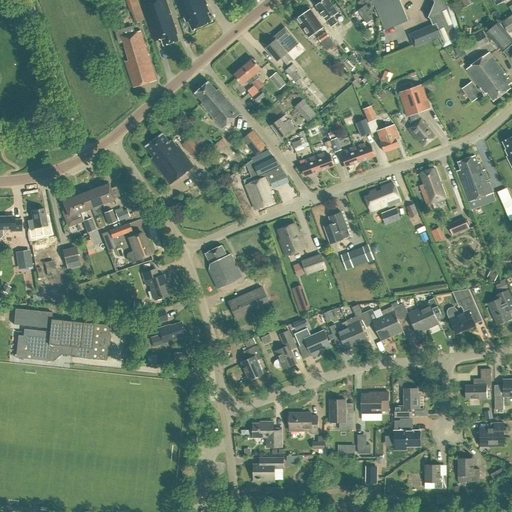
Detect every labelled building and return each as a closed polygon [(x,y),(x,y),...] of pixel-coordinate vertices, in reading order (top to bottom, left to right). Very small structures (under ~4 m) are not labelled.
[(155,42),(162,40),(164,46),(178,41),(177,35),(178,34),(166,0),(156,0),(142,5),(155,42)] [(209,7),(205,0),(175,0),(184,20),(185,19),(187,23),(189,22),(193,31),(212,23),(207,13),(209,12),(207,8),(209,7)] [(338,13),(328,0),(324,0),(316,6),(331,27),(337,23),(332,17),(338,13)] [(374,5),(385,30),(408,21),(399,0),(375,0),(372,1),(370,0),(360,0),(360,1),(364,6),(357,11),(366,23),(376,16),(369,7),(371,6),(372,7),(374,5)] [(415,48),(439,37),(444,47),(462,39),(450,0),(433,0),(434,3),(428,17),(430,19),(433,25),(409,35),(415,48)] [(323,28),(310,10),(297,20),(309,37),(323,28)] [(511,15),(502,22),(509,32),(511,30),(511,15)] [(502,51),(511,42),(511,39),(498,23),(487,33),(502,51)] [(276,41),(267,48),(278,61),(282,58),(288,65),(293,60),(287,53),(298,44),(285,28),(274,38),(276,41)] [(460,43),(467,54),(489,41),(483,30),(460,43)] [(131,62),(126,63),(134,88),(157,81),(149,56),(148,56),(140,32),(123,38),(131,62)] [(335,45),(326,32),(317,38),(326,51),(335,45)] [(511,59),(511,44),(511,45),(503,52),(510,60),(511,59)] [(507,79),(503,75),(504,74),(489,53),(466,70),(480,88),(477,91),(471,82),(462,89),(472,102),(480,95),(480,94),(483,91),(485,94),(487,93),(493,101),(510,89),(508,86),(511,83),(508,79),(507,79)] [(243,68),(260,89),(263,87),(257,80),(259,78),(256,74),(261,70),(253,60),(243,68)] [(285,70),(292,79),(295,83),(301,78),(295,70),(297,69),(293,64),(285,70)] [(260,89),(243,68),(234,76),(242,86),(247,82),(250,86),(252,84),(258,91),(260,89)] [(276,74),(270,80),(279,90),(285,85),(276,74)] [(201,104),(223,129),(240,114),(219,90),(217,91),(209,82),(196,94),(203,103),(201,104)] [(422,84),(399,92),(407,117),(430,109),(422,84)] [(255,89),(249,94),(253,98),(259,93),(255,89)] [(253,98),(257,103),(265,96),(261,91),(259,93),(253,98)] [(307,104),(299,111),(308,122),(317,114),(307,104)] [(369,122),(368,123),(366,119),(356,123),(361,136),(379,129),(375,120),(377,119),(372,105),(364,109),(369,122)] [(283,123),(280,119),(271,126),(280,138),(294,127),(288,120),(283,123)] [(408,128),(418,141),(419,140),(424,146),(435,137),(421,119),(408,128)] [(381,142),(385,153),(400,147),(396,138),(399,137),(395,124),(378,131),(382,142),(381,142)] [(195,159),(204,151),(186,130),(180,136),(185,141),(182,144),(195,159)] [(328,133),(330,139),(338,135),(336,130),(328,133)] [(242,139),(256,156),(267,148),(253,131),(242,139)] [(292,143),(294,148),(303,145),(301,141),(307,139),(304,132),(298,134),(299,135),(290,139),(292,143)] [(151,159),(170,185),(194,167),(178,146),(176,147),(172,141),(169,142),(162,134),(146,147),(154,157),(151,159)] [(331,140),(335,152),(342,149),(337,137),(331,140)] [(325,144),(327,151),(333,148),(330,141),(325,144)] [(355,147),(361,162),(376,156),(372,146),(366,148),(365,144),(355,147)] [(342,157),(346,167),(361,162),(355,147),(346,151),(347,155),(342,157)] [(257,169),(260,176),(281,166),(269,150),(256,156),(252,159),(257,169)] [(226,174),(238,165),(229,152),(217,161),(226,174)] [(314,156),(320,171),(335,166),(331,156),(326,158),(324,153),(314,156)] [(302,167),(305,177),(320,171),(314,156),(305,160),(307,165),(302,167)] [(478,163),(475,156),(458,162),(461,170),(457,171),(468,202),(493,193),(484,170),(483,171),(480,163),(478,163)] [(260,176),(257,169),(250,172),(253,178),(247,180),(249,184),(261,179),(260,176)] [(425,184),(421,186),(428,204),(446,198),(435,169),(421,174),(425,184)] [(235,177),(228,180),(234,191),(240,188),(235,177)] [(255,199),(259,209),(273,203),(269,194),(271,193),(265,178),(261,179),(249,184),(245,185),(251,201),(255,199)] [(371,195),(366,197),(371,212),(388,205),(389,207),(401,203),(393,183),(382,188),(383,190),(377,193),(376,190),(370,192),(371,195)] [(108,185),(96,189),(102,204),(113,200),(113,199),(110,190),(108,185)] [(116,187),(110,190),(113,199),(119,197),(116,187)] [(96,189),(85,193),(90,208),(102,204),(96,189)] [(83,221),(87,233),(95,230),(91,218),(88,219),(85,210),(90,208),(85,193),(74,197),(83,221)] [(78,223),(83,221),(74,197),(63,201),(66,211),(63,212),(67,224),(77,220),(78,223)] [(511,200),(511,197),(502,201),(506,212),(511,209),(511,200)] [(412,224),(414,223),(416,228),(423,225),(420,220),(421,220),(414,204),(406,207),(409,212),(408,213),(412,224)] [(381,213),(385,225),(401,219),(396,207),(381,213)] [(27,221),(29,230),(38,228),(40,238),(49,236),(47,226),(44,209),(31,211),(32,220),(27,221)] [(114,214),(117,221),(128,216),(125,209),(114,214)] [(116,222),(112,210),(103,213),(107,225),(116,222)] [(329,216),(331,223),(324,226),(330,243),(350,236),(347,228),(348,228),(341,212),(329,216)] [(14,216),(0,216),(0,237),(2,236),(2,229),(10,229),(10,231),(21,231),(21,219),(14,219),(14,216)] [(466,220),(450,227),(454,238),(471,231),(466,220)] [(115,228),(118,236),(131,231),(129,223),(115,228)] [(278,230),(281,239),(280,240),(286,257),(307,249),(300,232),(299,233),(295,223),(278,230)] [(109,231),(103,234),(109,250),(115,247),(109,231)] [(129,261),(131,262),(152,254),(146,238),(144,239),(141,232),(128,237),(133,250),(128,252),(126,254),(126,256),(127,260),(129,261)] [(349,250),(355,265),(370,260),(364,244),(349,250)] [(227,257),(222,246),(206,254),(211,264),(209,271),(218,289),(242,278),(230,255),(227,257)] [(80,265),(75,247),(61,250),(66,269),(80,265)] [(18,270),(33,267),(30,249),(15,252),(18,270)] [(302,262),(306,273),(325,267),(321,255),(302,262)] [(45,264),(48,278),(57,276),(54,262),(45,264)] [(158,276),(155,269),(141,273),(145,286),(149,285),(154,300),(169,295),(165,283),(166,283),(164,275),(158,276)] [(258,277),(260,283),(270,279),(267,273),(258,277)] [(1,290),(7,293),(10,287),(4,284),(1,290)] [(270,306),(262,287),(228,302),(237,320),(270,306)] [(511,302),(507,291),(498,295),(500,299),(488,304),(497,324),(511,318),(506,306),(511,303),(511,302)] [(448,314),(450,319),(456,333),(475,325),(475,324),(482,320),(473,301),(472,302),(469,296),(459,301),(464,312),(458,315),(456,310),(454,308),(451,307),(449,309),(448,311),(448,314)] [(431,304),(419,309),(428,328),(439,323),(438,320),(435,313),(440,311),(435,298),(429,300),(431,304)] [(134,302),(133,311),(143,312),(144,304),(134,302)] [(398,305),(404,318),(409,316),(417,333),(428,328),(419,309),(409,314),(404,303),(398,305)] [(384,316),(392,335),(403,330),(399,320),(404,318),(398,305),(393,308),(395,311),(384,316)] [(349,326),(357,345),(369,340),(363,328),(368,326),(362,313),(359,306),(353,308),(356,316),(350,318),(351,320),(347,321),(346,321),(348,326),(349,326)] [(14,325),(50,328),(51,320),(52,320),(53,312),(16,308),(14,325)] [(362,313),(368,326),(374,324),(381,340),(392,335),(384,316),(377,319),(372,309),(362,313)] [(162,310),(145,315),(149,325),(165,320),(162,310)] [(325,313),(329,321),(336,317),(332,310),(325,313)] [(50,328),(50,332),(47,355),(46,354),(45,358),(45,361),(53,362),(61,355),(71,356),(71,357),(106,361),(108,346),(109,347),(111,335),(109,334),(110,326),(52,320),(51,320),(50,328)] [(486,322),(481,324),(486,337),(491,335),(486,322)] [(150,339),(153,348),(186,337),(187,337),(182,323),(181,323),(182,323),(170,327),(169,325),(158,329),(160,336),(150,339)] [(341,337),(346,350),(357,345),(349,326),(348,326),(338,330),(335,325),(329,327),(335,340),(341,337)] [(295,334),(300,346),(306,343),(312,356),(320,353),(319,351),(331,346),(324,331),(311,336),(307,328),(295,334)] [(31,357),(45,358),(46,354),(47,355),(50,332),(30,330),(29,333),(23,332),(23,336),(27,337),(26,344),(28,344),(27,351),(31,357)] [(282,366),(283,369),(297,363),(291,350),(296,347),(289,331),(280,335),(285,347),(275,351),(279,359),(276,360),(274,362),(274,364),(275,366),(277,367),(279,368),(282,366)] [(252,337),(244,341),(247,348),(255,344),(252,337)] [(256,347),(244,352),(247,360),(242,363),(250,380),(263,374),(257,361),(262,359),(256,347)] [(465,385),(466,400),(487,399),(487,391),(491,391),(491,369),(481,369),(481,379),(473,379),(473,385),(465,385)] [(496,410),(496,415),(504,415),(504,410),(504,397),(511,397),(511,379),(504,380),(504,396),(495,396),(495,410),(496,410)] [(394,411),(394,416),(412,416),(412,409),(420,409),(420,401),(418,401),(418,388),(404,388),(404,406),(400,406),(395,406),(395,411),(394,411)] [(362,395),(362,413),(382,413),(382,411),(389,411),(389,393),(375,393),(375,395),(362,395)] [(330,400),(330,422),(339,422),(339,430),(354,430),(354,414),(346,414),(346,400),(330,400)] [(485,410),(486,419),(493,418),(492,409),(485,410)] [(302,414),(290,415),(290,431),(312,431),(312,434),(318,434),(318,416),(312,416),(312,413),(302,413),(302,414)] [(420,446),(420,431),(411,431),(411,426),(401,426),(401,421),(395,421),(395,431),(394,431),(394,447),(395,447),(395,450),(406,450),(406,446),(420,446)] [(266,438),(267,448),(282,447),(282,428),(274,429),(273,422),(266,422),(266,423),(254,424),(254,438),(266,438)] [(504,444),(504,435),(503,423),(491,423),(491,429),(480,429),(480,445),(498,444),(504,444)] [(381,436),(381,449),(393,449),(393,436),(381,436)] [(324,437),(318,437),(319,443),(313,443),(313,449),(325,449),(324,437)] [(347,445),(347,455),(355,455),(355,446),(347,445)] [(370,445),(358,445),(358,453),(370,453),(370,445)] [(261,465),(254,465),(254,482),(268,482),(268,485),(276,484),(276,469),(284,469),(284,458),(260,458),(261,465)] [(458,476),(458,482),(468,482),(480,482),(480,469),(474,469),(473,458),(458,458),(458,476)] [(435,482),(435,488),(447,488),(447,475),(441,475),(441,465),(425,465),(425,482),(435,482)] [(366,467),(366,483),(375,483),(376,467),(366,467)] [(492,473),(495,479),(507,473),(505,468),(492,473)] [(452,497),(460,497),(460,486),(452,486),(452,497)]
